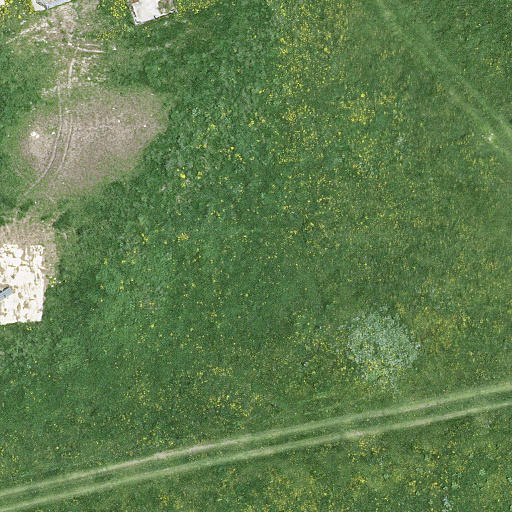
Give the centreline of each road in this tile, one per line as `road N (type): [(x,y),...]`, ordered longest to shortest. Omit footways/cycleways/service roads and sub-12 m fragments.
road 1 (track): [(0,467),(417,435),(511,401)]
road 2 (track): [(511,171),(374,45),(346,0)]
